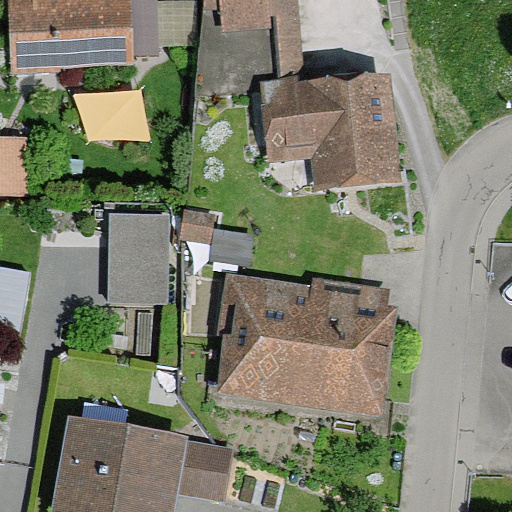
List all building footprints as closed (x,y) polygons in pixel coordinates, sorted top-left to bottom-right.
[(35,0),(36,11),(10,12),(14,80),(133,73),(129,0),(35,0)] [(294,0),(206,0),(207,36),(277,36),(277,81),(295,81),(294,0)] [(139,12),(137,59),(197,61),(199,14),(139,12)] [(396,197),(395,86),(315,87),(315,116),(272,117),(272,169),(315,169),(316,198),(396,197)] [(22,148),(0,148),(0,207),(23,208),(22,148)] [(168,222),(109,220),(107,316),(166,317),(168,222)] [(216,403),(386,422),(397,316),(389,315),(391,298),(314,289),(313,294),(229,285),(216,403)] [(60,511),(178,511),(181,500),(224,507),(233,458),(75,430),(60,511)]
